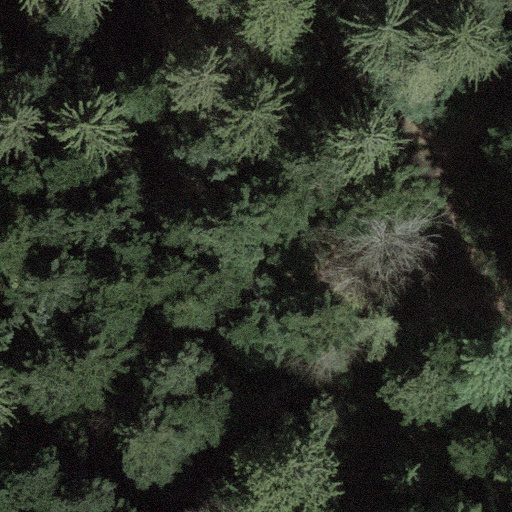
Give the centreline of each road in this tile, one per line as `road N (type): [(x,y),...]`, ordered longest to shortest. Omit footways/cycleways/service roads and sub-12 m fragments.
road 1 (track): [(511,89),(425,163),(0,360)]
road 2 (track): [(511,336),(425,163),(276,0)]
